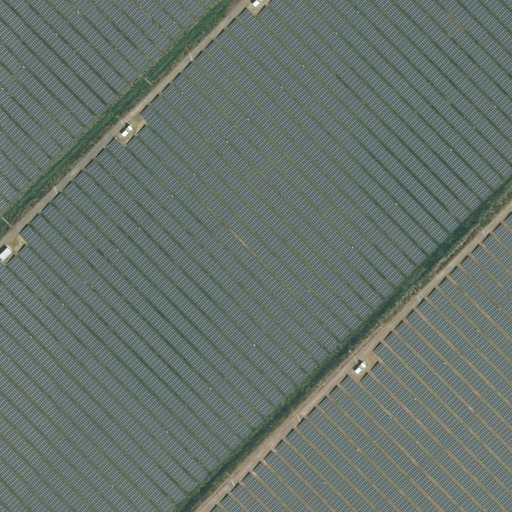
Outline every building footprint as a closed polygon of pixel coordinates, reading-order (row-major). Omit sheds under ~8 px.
[(305,0),(326,13),(337,5),(334,0),(286,0),(291,6),(296,7),(293,0),(305,0)] [(472,25),(469,32),(488,62),(511,73),(511,71),(505,60),(509,58),(510,59),(511,59),(511,45),(511,43),(502,40),(509,36),(511,41),(511,30),(503,15),(507,12),(499,0),(494,0),(497,4),(494,11),(487,0),(471,0),(470,2),(473,0),(475,0),(483,13),(478,10),(476,14),(468,1),(461,5),(472,25)] [(488,324),(493,324),(493,315),(488,315),(488,310),(480,310),(480,318),(488,318),(488,324)] [(223,436),(224,455),(228,455),(228,449),(236,448),(236,442),(241,442),(241,435),(223,436)] [(242,483),(224,500),(224,511),(259,511),(248,509),(247,499),(241,498),(248,492),(240,490),(248,490),(242,483)]
